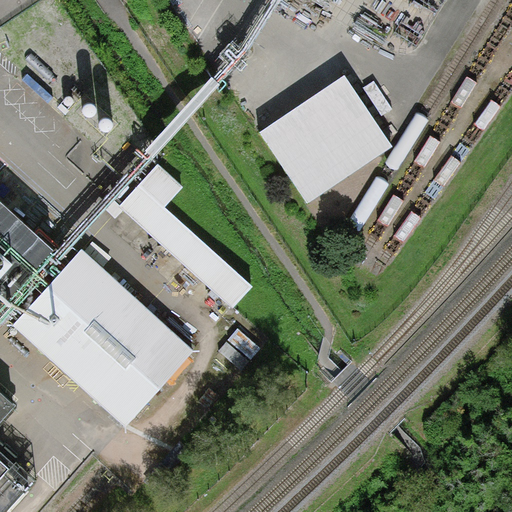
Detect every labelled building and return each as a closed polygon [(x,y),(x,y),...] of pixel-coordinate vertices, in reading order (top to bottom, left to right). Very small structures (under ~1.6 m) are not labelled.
[(342,82),(254,141),(302,212),(390,152),(342,82)] [(183,188),(158,165),(120,208),(235,310),(255,287),(165,208),(183,188)] [(0,311),(53,254),(0,205),(0,311)] [(80,248),(13,322),(127,425),(194,352),(80,248)] [(0,511),(8,511),(28,491),(0,464),(0,424),(11,412),(0,402),(0,511)]
